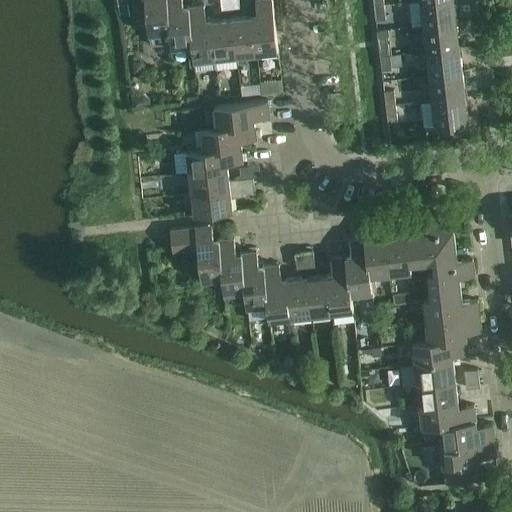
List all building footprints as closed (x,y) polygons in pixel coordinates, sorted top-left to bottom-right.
[(127,0),(117,1),(119,16),(129,15),(127,0)] [(133,0),(135,13),(147,12),(149,32),(150,45),(171,43),(170,30),(166,0),(133,0)] [(171,46),(192,44),(193,43),(188,6),(183,7),(182,0),(166,0),(170,30),(171,43),(171,46)] [(229,0),(220,0),(221,9),(230,8),(229,0)] [(255,0),(257,14),(252,15),(256,52),(277,50),(272,0),(255,0)] [(420,0),(424,25),(456,21),(453,0),(420,0)] [(384,4),(374,5),(376,20),(386,19),(384,4)] [(203,5),(188,6),(193,43),(192,44),(194,59),(195,70),(216,67),(215,57),(210,20),(205,20),(203,5)] [(235,55),(256,52),(252,15),(231,17),(235,55)] [(215,57),(235,55),(231,17),(210,20),(215,57)] [(424,25),(414,26),(416,51),(427,50),(459,46),(456,21),(424,25)] [(388,40),(378,41),(380,55),(390,54),(388,40)] [(427,50),(429,75),(462,71),(459,46),(427,50)] [(390,54),(380,55),(382,70),(391,69),(390,54)] [(429,75),(432,100),(465,96),(462,71),(429,75)] [(280,78),(259,80),(261,92),(267,91),(282,90),(280,78)] [(394,90),(384,91),(386,105),(395,104),(394,90)] [(149,92),(131,94),(132,106),(150,104),(149,92)] [(432,100),(420,101),(423,126),(435,124),(435,125),(468,121),(465,96),(432,100)] [(217,126),(254,122),(254,117),(269,115),(268,99),(214,105),(216,126),(217,126)] [(395,104),(386,105),(387,120),(397,119),(395,104)] [(203,149),(241,145),(240,139),(256,137),(254,122),(217,126),(216,126),(201,128),(203,148),(203,149)] [(190,171),(228,167),(227,162),(242,160),(241,145),(203,149),(203,148),(187,150),(189,164),(190,171)] [(189,164),(177,165),(177,172),(190,171),(189,164)] [(192,192),(230,188),(228,167),(190,171),(192,192)] [(253,176),(238,178),(239,187),(254,185),(253,176)] [(254,185),(239,187),(240,196),(254,194),(254,185)] [(232,209),(230,188),(192,192),(194,213),(232,209)] [(426,230),(406,232),(409,254),(410,254),(426,253),(426,260),(435,259),(436,271),(429,272),(430,281),(437,281),(439,298),(461,295),(459,275),(474,274),(472,258),(457,260),(453,227),(442,228),(441,213),(424,215),(426,230)] [(411,270),(410,254),(409,254),(406,232),(401,233),(399,218),(384,219),(390,272),(411,270)] [(369,275),(370,275),(390,272),(384,219),(368,221),(370,237),(365,237),(369,275)] [(222,276),(223,276),(219,239),(213,239),(211,224),(195,225),(195,226),(170,229),(173,249),(198,246),(201,278),(222,276)] [(224,292),(245,289),(245,288),(246,288),(241,252),(236,253),(234,237),(219,239),(223,276),(222,276),(224,292)] [(372,291),(370,275),(369,275),(365,237),(350,239),(352,255),(346,255),(350,293),(351,292),(353,309),(351,293),(372,291)] [(256,250),(241,252),(246,288),(245,288),(245,289),(247,305),(268,303),(264,265),(258,266),(256,250)] [(313,252),(304,253),(306,267),(314,266),(313,252)] [(304,253),(296,254),(297,268),(306,267),(304,253)] [(332,311),(353,309),(351,292),(350,293),(346,255),(331,257),(333,273),(327,274),(332,311)] [(269,318),(290,316),(286,279),(281,279),(279,264),(264,265),(268,303),(269,318)] [(311,314),(332,311),(327,274),(307,276),(311,314)] [(290,316),(311,314),(307,276),(286,279),(290,316)] [(426,320),(479,314),(477,298),(462,300),(461,295),(439,298),(424,300),(426,320)] [(426,320),(428,339),(429,340),(466,336),(466,331),(481,329),(479,314),(426,320)] [(392,324),(379,326),(381,341),(394,339),(392,324)] [(372,325),(360,327),(362,342),(374,340),(372,325)] [(415,363),(454,359),(453,354),(468,352),(466,336),(429,340),(428,339),(413,341),(415,363)] [(415,363),(400,365),(402,386),(418,384),(456,380),(454,359),(415,363)] [(478,368),(464,369),(465,378),(479,376),(478,368)] [(479,376),(465,378),(466,387),(480,385),(479,376)] [(418,384),(420,405),(459,400),(456,380),(418,384)] [(439,423),(476,419),(475,404),(459,406),(459,400),(420,405),(422,425),(439,423)] [(439,423),(441,443),(494,437),(492,422),(477,424),(476,419),(439,423)] [(494,437),(441,443),(444,464),(458,463),(460,482),(498,477),(496,458),(481,460),(481,455),(496,453),(494,437)]
